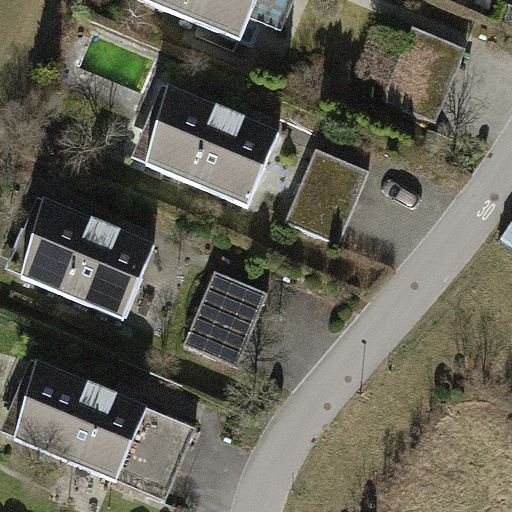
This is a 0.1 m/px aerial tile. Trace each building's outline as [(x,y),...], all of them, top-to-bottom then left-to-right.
[(258,0),(139,0),(139,1),(240,43),(258,0)] [(466,50),(413,29),(383,102),(436,124),(466,50)] [(279,135),(170,89),(148,166),(249,209),(279,135)] [(369,173),(316,151),(286,224),(339,246),(369,173)] [(155,247),(44,201),(22,279),(124,321),(155,247)] [(268,295),(215,273),(184,347),(237,369),(268,295)] [(147,407),(37,364),(15,441),(116,480),(147,407)]
